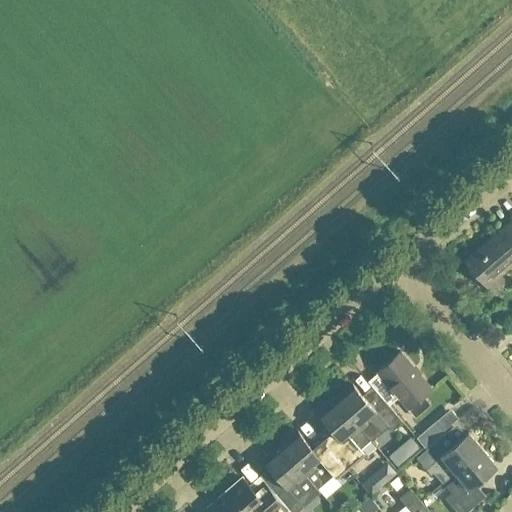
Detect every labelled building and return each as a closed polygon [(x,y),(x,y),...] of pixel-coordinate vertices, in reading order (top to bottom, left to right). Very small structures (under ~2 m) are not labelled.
[(511,221),(466,261),(495,296),(508,285),(501,276),(511,266),(511,221)] [(368,381),(385,402),(389,406),(399,398),(408,409),(431,389),(401,352),(377,373),(378,374),(368,381)] [(352,384),(334,399),(369,439),(379,431),(381,433),(387,427),(392,432),(403,423),(389,406),(385,402),(375,410),(363,396),(352,384)] [(318,413),(330,427),(318,437),(348,471),(366,455),(361,450),(361,449),(360,447),(369,439),(334,399),(318,413)] [(425,447),(444,432),(436,422),(417,438),(425,447)] [(338,480),(348,471),(318,437),(309,445),(297,431),(279,446),(316,489),(317,488),(333,474),(338,480)] [(416,458),(426,469),(431,475),(434,472),(443,483),(455,472),(454,471),(481,449),(467,433),(447,451),(437,440),(416,458)] [(317,488),(316,489),(279,446),(263,460),(285,486),(275,496),(288,511),(299,511),(305,507),(303,505),(319,490),(317,488)] [(454,471),(455,472),(458,476),(446,486),(451,492),(445,498),(456,511),(466,511),(485,496),(475,484),(496,466),(481,449),(454,471)] [(225,493),(241,511),(288,511),(275,496),(267,487),(258,495),(243,478),(225,493)] [(400,499),(410,511),(428,511),(429,511),(410,490),(400,499)] [(241,511),(225,493),(208,508),(211,511),(241,511)]
